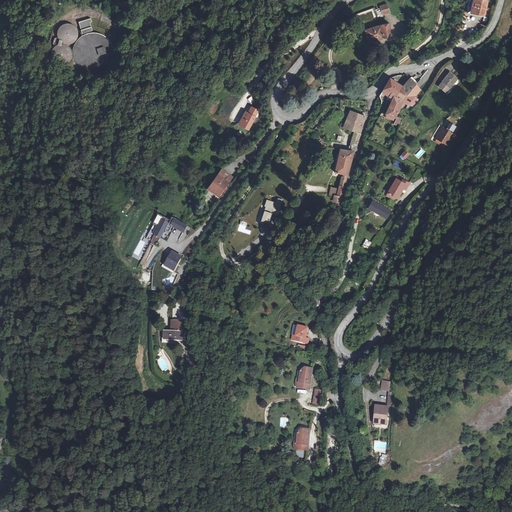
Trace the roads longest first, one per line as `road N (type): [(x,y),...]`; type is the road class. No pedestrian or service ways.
road 1 (tertiary): [(511,58),(340,331),(346,354)]
road 2 (residential): [(346,398),(332,397),(321,303),(369,93)]
road 3 (tertiary): [(346,354),(368,346),(511,170)]
road 4 (unclassified): [(511,502),(399,508),(377,500),(346,398)]
road 5 (tertiary): [(349,0),(286,80),(275,108),(289,118),(325,96),(369,93)]
road 6 (tertiary): [(369,93),(390,73),(478,41),(501,0)]
